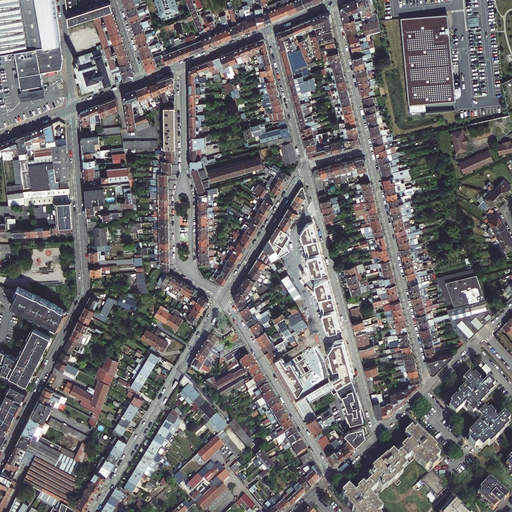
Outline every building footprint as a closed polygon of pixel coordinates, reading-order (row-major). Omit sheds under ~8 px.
[(61,44),(55,0),(0,0),(0,54),(14,52),(42,47),(61,44)] [(71,0),(64,0),(67,13),(72,12),(72,5),(71,0)] [(141,1),(140,0),(135,0),(124,4),(125,8),(126,10),(136,6),(135,3),(141,1)] [(154,0),(161,21),(180,15),(174,0),(154,0)] [(289,14),(283,0),(280,0),(282,5),(277,7),(281,18),(287,15),(289,14)] [(292,0),(283,0),(289,14),(295,12),(297,11),(292,0)] [(302,0),(292,0),(297,11),(302,9),(305,8),(302,0)] [(355,0),(354,0),(350,2),(352,11),(353,16),(358,15),(357,11),(359,10),(358,6),(356,0),(355,0)] [(366,13),(365,8),(363,0),(356,0),(358,6),(361,5),(363,14),(366,13)] [(281,18),(277,7),(275,2),(268,5),(268,11),(273,21),(277,19),(281,18)] [(342,16),(344,21),(354,18),(353,16),(349,17),(348,12),(352,11),(350,2),(342,6),(341,9),(342,16)] [(68,24),(94,16),(100,14),(103,13),(113,10),(113,9),(111,3),(73,14),(72,12),(67,13),(67,16),(67,17),(68,24)] [(256,17),(254,18),(256,28),(262,26),(265,25),(263,13),(262,4),(262,3),(260,3),(260,8),(255,9),(256,17)] [(246,14),(247,18),(250,31),(254,29),(256,28),(254,18),(251,19),(249,12),(247,4),(244,6),(244,8),(246,14)] [(137,10),(136,6),(126,10),(127,14),(128,16),(144,10),(143,7),(137,10)] [(235,25),(229,27),(232,38),(236,36),(241,34),(237,22),(233,7),(229,8),(233,24),(235,25)] [(108,39),(100,14),(94,16),(98,28),(100,35),(103,42),(122,36),(121,33),(118,25),(115,17),(113,10),(103,13),(110,35),(111,34),(112,38),(108,39)] [(130,22),(140,18),(139,15),(145,13),(144,10),(128,16),(129,20),(130,22)] [(268,11),(263,13),(265,25),(270,22),(273,21),(268,11)] [(324,13),(319,16),(321,25),(324,25),(325,28),(332,26),(329,14),(326,12),(324,13)] [(451,50),(447,12),(401,17),(410,112),(427,110),(426,102),(456,99),(451,50)] [(226,28),(219,31),(223,41),(227,40),(231,38),(232,38),(229,27),(225,15),(220,16),(223,23),(224,22),(226,28)] [(312,18),(315,27),(321,25),(319,16),(316,17),(312,18)] [(132,28),(148,22),(147,19),(141,21),(140,18),(130,22),(131,26),(132,28)] [(344,24),(345,27),(356,24),(354,18),(344,21),(344,24)] [(378,25),(376,18),(370,20),(366,21),(362,22),(363,23),(364,29),(378,25)] [(208,21),(213,33),(217,44),(221,42),(223,41),(219,31),(216,32),(216,30),(214,26),(216,25),(213,19),(208,21)] [(313,29),(310,19),(308,20),(305,21),(309,31),(313,29)] [(299,24),(302,31),(305,29),(306,32),(309,31),(305,21),(302,23),(299,24)] [(134,34),(144,30),(143,27),(149,25),(148,22),(132,28),(133,33),(134,34)] [(293,26),(296,36),(300,35),(298,32),(302,31),(299,24),(296,25),(293,26)] [(347,33),(356,31),(357,30),(356,24),(345,27),(346,30),(347,33)] [(379,27),(378,25),(364,29),(365,34),(369,33),(380,31),(379,27)] [(298,40),(296,36),(293,26),(291,27),(286,29),(292,42),(298,40)] [(92,29),(70,35),(72,44),(94,38),(92,29)] [(289,43),(292,42),(286,29),(285,29),(281,31),(285,41),(288,40),(289,43)] [(145,33),(144,30),(134,34),(135,38),(136,40),(152,34),(151,31),(145,33)] [(217,44),(213,33),(212,34),(211,30),(206,32),(211,46),(214,45),(217,44)] [(325,41),(333,39),(332,33),(331,30),(327,31),(327,33),(326,33),(327,35),(323,36),(325,41)] [(285,41),(281,31),(277,33),(276,35),(278,42),(287,74),(292,73),(295,72),(295,70),(307,64),(306,62),(304,56),(302,51),(301,49),(294,51),(292,42),(289,43),(288,40),(285,41)] [(211,46),(206,32),(200,34),(201,36),(206,48),(209,47),(211,46)] [(369,33),(365,34),(366,35),(367,39),(367,41),(369,46),(369,50),(370,52),(373,51),(374,51),(374,50),(373,46),(371,39),(369,40),(368,36),(369,35),(369,33)] [(138,46),(148,42),(147,39),(153,37),(152,34),(136,40),(137,44),(138,46)] [(201,50),(196,38),(195,34),(190,36),(191,40),(196,52),(199,51),(201,50)] [(350,39),(352,45),(363,42),(367,41),(367,39),(359,40),(359,37),(355,38),(355,36),(354,36),(354,35),(349,36),(350,39)] [(104,47),(110,45),(123,41),(123,39),(122,36),(103,42),(103,43),(104,47)] [(201,36),(196,38),(201,50),(205,49),(206,48),(201,36)] [(174,39),(177,46),(181,58),(185,57),(186,56),(181,44),(179,37),(174,39)] [(263,52),(268,51),(265,40),(263,39),(259,40),(261,47),(262,51),(263,52)] [(335,45),(333,39),(325,41),(326,47),(320,49),(321,51),(327,50),(336,48),(335,45)] [(195,53),(196,52),(191,40),(186,42),(191,54),(195,53)] [(118,55),(127,52),(126,48),(124,42),(114,45),(118,55)] [(140,52),(156,46),(155,43),(149,45),(148,42),(138,46),(139,50),(140,52)] [(181,44),(186,56),(190,55),(191,54),(186,42),(181,44)] [(252,43),(249,44),(253,55),(258,53),(254,42),(252,43)] [(365,47),(363,42),(352,45),(353,51),(354,56),(370,53),(370,52),(369,50),(369,46),(365,47)] [(160,45),(164,57),(166,64),(169,63),(172,62),(167,50),(165,50),(163,44),(162,45),(161,43),(159,44),(160,45)] [(64,61),(61,44),(42,47),(14,52),(17,77),(43,73),(62,70),(64,61)] [(244,46),(248,56),(253,55),(249,44),(247,45),(244,46)] [(104,47),(104,48),(108,59),(114,57),(110,45),(104,47)] [(142,58),(152,54),(151,51),(157,49),(156,46),(140,52),(141,56),(142,58)] [(172,48),(177,60),(179,59),(181,58),(177,46),(172,48)] [(242,58),(248,56),(244,46),(242,47),(238,49),(242,58)] [(336,48),(327,50),(328,54),(322,55),(323,60),(323,61),(340,57),(340,55),(337,47),(336,48)] [(104,48),(98,50),(74,58),(76,66),(74,67),(78,78),(76,79),(77,82),(77,83),(79,82),(83,93),(94,90),(95,92),(97,92),(98,91),(99,90),(98,88),(116,82),(114,77),(113,74),(112,72),(112,71),(111,68),(108,59),(104,48)] [(174,61),(177,60),(172,48),(167,50),(172,62),(174,61)] [(233,51),(237,60),(242,58),(238,49),(237,49),(233,51)] [(231,52),(226,53),(233,69),(239,66),(237,60),(233,51),(231,52)] [(258,59),(269,57),(269,54),(268,51),(263,52),(261,53),(261,55),(258,56),(258,59)] [(127,52),(118,55),(121,64),(130,61),(129,59),(127,52)] [(225,54),(220,56),(229,77),(235,74),(233,69),(226,53),(225,54)] [(371,57),(370,53),(354,56),(353,57),(353,60),(354,63),(364,61),(368,60),(367,58),(371,57)] [(153,57),(152,54),(142,58),(143,62),(144,64),(160,58),(159,55),(153,57)] [(229,77),(220,56),(218,56),(213,59),(216,66),(217,68),(220,67),(222,71),(223,70),(227,80),(229,79),(229,77)] [(117,66),(114,57),(108,59),(111,68),(117,66)] [(164,57),(160,58),(144,64),(146,70),(148,71),(148,72),(149,71),(157,68),(155,63),(158,62),(160,61),(162,66),(166,64),(164,57)] [(260,65),(271,62),(270,60),(269,57),(258,59),(260,65)] [(332,66),(342,63),(341,61),(340,57),(323,61),(324,62),(325,62),(326,64),(331,63),(332,66)] [(216,66),(213,59),(205,62),(201,63),(205,73),(206,76),(207,79),(212,78),(208,69),(216,66)] [(131,65),(130,61),(121,64),(117,66),(111,68),(112,71),(117,69),(118,72),(132,67),(131,65)] [(355,67),(356,69),(371,65),(370,62),(364,63),(364,61),(354,63),(355,67)] [(272,65),(271,62),(260,65),(261,70),(272,67),(272,65)] [(198,64),(195,66),(198,72),(200,71),(202,74),(205,73),(201,63),(198,64)] [(334,74),(343,71),(343,68),(342,63),(332,66),(330,66),(331,71),(333,70),(334,74)] [(357,75),(368,73),(367,70),(375,68),(374,65),(373,65),(371,65),(356,69),(357,73),(357,75)] [(198,72),(195,66),(193,66),(190,68),(189,70),(189,75),(189,82),(195,82),(194,74),(196,74),(197,76),(199,75),(198,72)] [(113,74),(114,77),(117,76),(119,83),(127,80),(133,77),(135,75),(132,67),(118,72),(114,73),(113,74)] [(263,76),(274,73),(273,70),(272,67),(261,70),(263,76)] [(336,82),(345,79),(345,77),(343,71),(334,74),(332,74),(333,78),(335,78),(336,82)] [(43,73),(17,77),(20,90),(22,90),(23,92),(20,93),(21,101),(45,97),(44,90),(30,92),(30,89),(45,87),(43,73)] [(264,81),(275,78),(274,76),(274,73),(263,76),(264,81)] [(369,75),(368,73),(357,75),(358,79),(359,82),(373,78),(372,74),(369,75)] [(170,76),(165,78),(169,87),(174,86),(174,76),(172,75),(170,76)] [(302,75),(294,78),(288,79),(289,83),(289,84),(303,80),(302,75)] [(159,80),(157,81),(161,93),(165,100),(174,100),(174,98),(175,98),(175,97),(174,97),(172,97),(171,97),(171,99),(168,99),(165,91),(163,90),(167,88),(169,91),(171,91),(169,87),(165,78),(159,80)] [(267,87),(277,84),(276,82),(275,78),(264,81),(257,83),(259,89),(267,87)] [(306,79),(303,80),(289,84),(290,88),(291,89),(314,83),(312,78),(306,79)] [(360,87),(369,85),(370,85),(371,85),(370,83),(374,82),(373,78),(359,82),(360,86),(360,87)] [(227,80),(222,82),(226,91),(234,90),(232,85),(229,79),(227,80)] [(347,84),(345,79),(336,82),(334,82),(335,86),(337,86),(338,89),(347,87),(347,84)] [(153,83),(148,84),(154,99),(158,107),(164,107),(175,106),(174,100),(165,100),(161,102),(160,100),(159,100),(157,97),(156,96),(155,95),(161,93),(157,81),(153,83)] [(202,82),(195,82),(189,82),(189,88),(189,93),(200,93),(204,93),(204,91),(200,91),(200,86),(202,86),(202,82)] [(292,93),(292,95),(310,90),(315,89),(314,83),(291,89),(292,93)] [(146,86),(142,87),(148,101),(154,99),(148,84),(146,86)] [(278,89),(277,84),(267,87),(269,93),(278,91),(278,89)] [(371,94),(369,85),(360,87),(361,93),(362,96),(371,94)] [(148,101),(142,87),(140,88),(135,90),(144,110),(144,112),(147,111),(144,103),(148,101)] [(349,92),(347,87),(338,89),(334,90),(335,93),(336,98),(338,98),(340,97),(349,95),(349,92)] [(140,111),(144,110),(135,90),(133,91),(130,92),(133,100),(132,100),(132,102),(134,102),(136,106),(137,106),(139,111),(140,111)] [(293,98),(293,99),(309,95),(311,95),(310,90),(292,95),(293,98)] [(279,95),(278,91),(269,93),(271,99),(280,97),(279,95)] [(133,100),(130,92),(128,93),(125,94),(124,96),(126,114),(134,113),(133,107),(132,102),(132,100),(133,100)] [(200,98),(200,93),(189,93),(189,99),(189,104),(196,104),(196,100),(198,100),(198,99),(198,98),(200,98)] [(266,100),(271,99),(269,93),(265,94),(265,98),(262,99),(262,101),(266,100)] [(311,100),(309,95),(293,99),(294,103),(295,104),(311,100)] [(342,105),(351,103),(351,100),(349,95),(340,97),(338,98),(339,102),(341,101),(342,105)] [(110,112),(118,109),(116,97),(113,99),(109,100),(110,112)] [(272,105),(281,103),(281,100),(280,97),(271,99),(272,105)] [(364,104),(366,113),(376,110),(373,97),(363,100),(364,104)] [(238,101),(238,108),(243,106),(242,104),(248,102),(247,99),(242,101),(238,101)] [(264,107),(272,105),(271,99),(266,100),(267,104),(263,105),(264,107)] [(100,116),(110,112),(109,100),(104,102),(99,104),(100,116)] [(311,100),(295,104),(296,108),(296,110),(310,106),(312,106),(311,100)] [(282,107),(281,103),(272,105),(273,109),(259,112),(260,115),(265,114),(283,109),(282,107)] [(353,108),(351,103),(342,105),(340,106),(341,109),(336,111),(337,115),(341,114),(353,111),(353,108)] [(92,107),(89,108),(90,122),(91,132),(91,137),(94,136),(93,129),(95,129),(94,122),(101,121),(100,116),(99,104),(92,107)] [(198,107),(196,107),(196,104),(189,104),(190,110),(190,114),(196,114),(196,111),(198,111),(199,110),(199,108),(198,107)] [(175,106),(164,107),(165,147),(175,147),(175,141),(175,119),(175,106)] [(310,106),(296,110),(297,115),(298,118),(312,114),(310,106)] [(90,122),(89,108),(85,110),(81,111),(79,114),(80,114),(80,123),(90,122)] [(284,114),(283,109),(265,114),(267,122),(285,117),(284,114)] [(378,110),(376,110),(366,113),(368,117),(368,120),(377,117),(382,116),(382,114),(379,115),(378,110)] [(355,117),(353,111),(341,114),(337,115),(338,118),(341,117),(341,116),(342,115),(344,122),(346,121),(355,119),(355,117)] [(135,122),(136,124),(148,119),(146,115),(146,114),(135,119),(135,117),(127,119),(127,121),(128,124),(135,122)] [(196,114),(190,114),(190,119),(190,125),(196,125),(196,121),(198,121),(199,120),(199,119),(198,117),(196,117),(196,114)] [(312,114),(298,118),(299,121),(300,123),(313,120),(312,114)] [(379,123),(377,117),(368,120),(369,124),(370,126),(379,123)] [(136,124),(136,128),(138,131),(150,126),(148,119),(136,124)] [(347,127),(357,124),(356,122),(355,119),(346,121),(344,122),(344,123),(346,123),(347,127)] [(315,125),(313,120),(300,123),(301,127),(301,128),(315,125)] [(56,145),(53,123),(44,126),(47,146),(52,146),(56,145)] [(371,132),(380,130),(386,129),(386,127),(384,127),(383,125),(382,125),(379,126),(379,123),(370,126),(371,130),(371,132)] [(256,130),(263,128),(262,124),(249,127),(244,128),(245,133),(256,130)] [(345,134),(349,133),(358,131),(358,129),(357,124),(347,127),(343,128),(345,134)] [(200,135),(200,125),(196,125),(190,125),(190,131),(190,136),(196,136),(200,135)] [(302,133),(312,130),(319,128),(318,125),(315,125),(301,128),(302,131),(302,133)] [(47,146),(44,126),(41,127),(39,128),(39,134),(38,135),(39,140),(40,140),(41,147),(47,146)] [(102,128),(102,135),(122,133),(121,126),(102,128)] [(269,131),(257,134),(246,137),(249,146),(261,143),(290,135),(289,132),(288,126),(269,131)] [(246,137),(257,134),(269,131),(268,127),(263,128),(256,130),(245,133),(246,137)] [(38,135),(39,134),(39,128),(37,129),(33,131),(31,131),(33,141),(37,141),(38,148),(41,147),(40,140),(39,140),(38,135)] [(35,160),(33,141),(31,131),(28,133),(25,134),(28,161),(33,160),(35,160)] [(358,131),(349,133),(345,134),(346,140),(347,140),(352,138),(360,136),(359,135),(358,131)] [(456,139),(454,132),(443,135),(448,156),(459,153),(458,146),(459,146),(457,139),(456,139)] [(196,136),(190,136),(190,142),(190,147),(196,147),(201,146),(206,145),(206,140),(212,138),(211,133),(200,135),(196,136)] [(374,145),(391,141),(393,140),(391,133),(373,138),(374,142),(374,145)] [(502,136),(495,137),(497,149),(511,145),(511,133),(509,134),(509,133),(501,134),(502,136)] [(21,135),(16,137),(18,152),(19,160),(24,192),(33,191),(28,161),(25,134),(21,135)] [(82,146),(82,152),(102,150),(103,150),(102,135),(94,136),(91,137),(81,138),(82,146)] [(292,142),(290,135),(261,143),(262,146),(280,141),(281,144),(292,142)] [(313,135),(303,137),(304,140),(305,144),(319,140),(318,136),(314,137),(313,135)] [(344,149),(342,141),(342,139),(339,140),(338,135),(335,136),(339,150),(342,149),(344,149)] [(333,141),(330,142),(333,152),(335,151),(339,150),(335,136),(332,137),(333,141)] [(346,140),(342,141),(344,149),(359,145),(361,142),(360,140),(360,136),(352,138),(353,141),(348,142),(347,140),(346,140)] [(330,153),(333,152),(330,142),(330,139),(327,140),(326,137),(323,138),(324,143),(325,147),(327,154),(330,153)] [(13,152),(11,139),(6,142),(1,143),(2,153),(3,160),(13,159),(13,157),(11,157),(11,153),(13,153),(13,152)] [(319,140),(305,144),(306,148),(307,150),(317,147),(316,145),(320,144),(319,140)] [(392,145),(391,141),(374,145),(375,148),(376,151),(390,147),(394,146),(395,146),(394,144),(392,145)] [(293,145),(292,142),(281,144),(280,145),(285,163),(297,160),(293,145)] [(56,145),(52,146),(54,162),(55,168),(54,168),(56,182),(69,180),(69,169),(67,144),(56,145)] [(196,147),(190,147),(190,155),(190,159),(196,159),(201,158),(201,146),(196,147)] [(323,155),(327,154),(325,147),(317,149),(317,147),(307,150),(308,156),(309,156),(311,157),(311,158),(312,158),(323,155)] [(391,151),(390,147),(376,151),(377,154),(377,156),(397,152),(396,150),(391,151)] [(102,150),(82,152),(83,155),(83,159),(94,158),(102,157),(102,150)] [(398,158),(397,152),(377,156),(378,160),(379,163),(396,158),(398,158)] [(125,154),(112,155),(113,163),(115,163),(118,162),(127,162),(125,154)] [(459,163),(464,175),(487,165),(482,154),(477,156),(477,155),(469,159),(470,159),(463,162),(462,162),(459,163)] [(207,157),(201,158),(196,159),(190,159),(190,164),(190,167),(190,168),(198,166),(216,161),(215,158),(207,160),(207,157)] [(364,170),(368,169),(367,165),(365,159),(362,157),(355,159),(359,172),(360,171),(360,170),(364,169),(364,170)] [(380,169),(390,166),(391,166),(391,164),(396,163),(396,161),(397,161),(396,158),(379,163),(380,166),(380,169)] [(359,172),(355,159),(352,160),(349,161),(351,166),(352,166),(353,172),(353,175),(355,175),(355,173),(359,172)] [(24,192),(19,160),(13,161),(16,185),(7,187),(8,193),(24,192)] [(55,168),(54,162),(33,164),(33,160),(28,161),(33,191),(70,187),(69,180),(56,182),(54,168),(55,168)] [(257,169),(263,167),(263,165),(262,162),(262,161),(253,164),(255,169),(257,169)] [(347,161),(343,162),(347,175),(351,174),(352,175),(353,175),(353,172),(352,166),(351,166),(349,161),(347,161)] [(347,175),(343,162),(341,163),(337,164),(339,170),(340,169),(341,175),(341,176),(341,177),(342,182),(348,180),(347,175)] [(95,169),(101,169),(106,163),(103,164),(96,164),(83,165),(84,169),(84,173),(95,172),(95,169)] [(248,171),(255,169),(253,164),(244,166),(246,172),(248,171)] [(334,165),(331,165),(336,183),(342,182),(341,177),(341,176),(341,175),(340,169),(339,170),(337,164),(334,165)] [(272,170),(288,179),(290,176),(291,174),(286,171),(285,170),(276,165),(274,167),(279,170),(277,172),(273,169),(272,170)] [(336,183),(331,165),(329,166),(325,167),(327,173),(328,173),(329,179),(329,180),(329,182),(330,186),(336,184),(336,183)] [(240,173),(246,172),(244,166),(235,168),(237,174),(240,173)] [(382,175),(392,172),(390,166),(380,169),(381,173),(382,175)] [(319,169),(321,174),(321,177),(322,180),(322,181),(327,179),(328,180),(329,180),(329,179),(328,173),(327,173),(325,167),(322,168),(319,169)] [(198,168),(191,170),(192,175),(193,177),(206,173),(205,169),(199,171),(198,168)] [(236,175),(237,174),(235,168),(227,171),(228,177),(236,175)] [(363,175),(369,174),(368,169),(364,170),(364,169),(360,170),(360,171),(359,172),(362,182),(365,181),(364,178),(363,175)] [(405,169),(395,172),(396,177),(407,175),(405,169)] [(274,178),(285,184),(286,181),(288,179),(272,170),(271,170),(270,171),(275,174),(273,177),(274,178)] [(195,183),(202,181),(201,178),(206,177),(205,175),(207,174),(206,173),(193,177),(194,181),(195,183)] [(511,180),(507,176),(497,186),(505,194),(508,191),(511,186),(511,180)] [(385,187),(399,184),(398,179),(393,180),(392,179),(391,180),(390,177),(383,178),(384,182),(385,187)] [(272,183),(282,189),(284,186),(285,184),(274,178),(272,182),(267,179),(267,180),(272,183)] [(281,190),(282,189),(272,183),(267,180),(266,180),(262,186),(268,189),(268,188),(274,192),(274,193),(278,195),(281,190)] [(361,185),(362,189),(372,186),(371,184),(370,180),(365,181),(362,182),(358,183),(359,185),(361,185)] [(196,190),(204,188),(210,186),(209,184),(208,184),(207,182),(202,183),(202,181),(195,183),(196,188),(196,190)] [(401,183),(399,184),(385,187),(386,191),(386,193),(406,188),(409,188),(408,185),(402,187),(401,183)] [(269,193),(270,191),(268,189),(262,186),(258,184),(256,187),(268,194),(269,193)] [(496,188),(491,184),(490,186),(502,197),(503,196),(505,194),(497,186),(496,188)] [(488,187),(492,192),(490,194),(498,201),(500,199),(502,197),(490,186),(487,185),(486,186),(488,187)] [(118,186),(98,187),(85,188),(85,192),(86,201),(86,205),(107,204),(113,204),(122,203),(121,201),(120,201),(118,186)] [(300,188),(297,193),(305,199),(306,196),(304,186),(301,186),(300,188)] [(372,186),(362,189),(358,190),(359,194),(355,195),(356,197),(373,192),(373,191),(372,186)] [(8,200),(9,205),(29,204),(54,202),(71,201),(71,197),(70,187),(33,191),(24,192),(8,193),(8,200)] [(207,193),(197,193),(197,198),(197,200),(211,200),(216,200),(216,187),(207,189),(207,193)] [(253,191),(265,198),(266,197),(268,194),(256,187),(254,191),(253,191)] [(132,192),(131,188),(124,188),(125,203),(133,202),(133,201),(133,198),(132,192)] [(407,191),(406,188),(386,193),(387,197),(388,199),(401,196),(402,196),(401,192),(407,191)] [(325,193),(319,194),(320,199),(320,201),(327,199),(326,192),(325,193)] [(353,200),(356,199),(357,203),(361,202),(365,201),(375,199),(374,196),(373,192),(356,197),(352,198),(353,200)] [(305,199),(297,193),(296,195),(294,198),(305,205),(306,206),(307,205),(306,204),(305,199)] [(495,204),(498,201),(490,194),(488,196),(485,194),(481,198),(484,200),(480,204),(489,210),(495,204)] [(322,205),(322,207),(332,204),(331,201),(338,199),(337,196),(327,199),(320,201),(322,205)] [(389,205),(402,202),(401,196),(388,199),(389,203),(389,205)] [(257,201),(261,204),(262,203),(266,206),(270,209),(272,205),(273,203),(265,198),(263,201),(259,198),(257,201)] [(305,205),(294,198),(293,199),(291,202),(304,210),(306,206),(305,205)] [(365,214),(378,211),(376,203),(375,199),(365,201),(366,205),(362,206),(358,207),(359,209),(359,211),(364,210),(365,214)] [(391,211),(405,208),(404,203),(405,203),(406,205),(410,204),(409,200),(407,201),(402,202),(389,205),(390,209),(391,211)] [(73,226),(71,201),(54,202),(54,209),(56,209),(58,227),(73,226)] [(262,203),(261,204),(257,201),(256,204),(260,206),(258,209),(267,214),(269,210),(270,209),(266,206),(262,203)] [(304,210),(291,202),(291,203),(289,206),(301,214),(304,210)] [(332,204),(322,207),(323,211),(324,213),(335,210),(340,208),(342,208),(342,205),(337,207),(336,203),(332,204)] [(107,204),(86,205),(87,211),(87,216),(94,215),(95,215),(95,210),(101,209),(101,208),(102,208),(102,209),(108,209),(107,204)] [(259,216),(264,219),(266,215),(267,214),(258,209),(254,206),(251,212),(255,214),(259,217),(259,216)] [(288,208),(285,212),(298,220),(299,218),(301,214),(289,206),(288,208)] [(410,207),(405,208),(391,211),(392,216),(393,218),(405,215),(406,215),(405,211),(406,210),(407,211),(411,210),(410,207)] [(325,217),(326,220),(331,217),(341,213),(340,211),(335,213),(335,210),(324,213),(325,217)] [(370,219),(380,217),(379,215),(378,212),(378,211),(365,214),(361,215),(362,218),(364,217),(365,220),(370,219)] [(248,217),(260,224),(263,220),(264,219),(259,216),(259,217),(255,214),(251,212),(248,217)] [(284,214),(282,218),(290,223),(293,220),(296,222),(298,220),(285,212),(284,214)] [(484,217),(490,227),(492,226),(502,221),(500,218),(497,213),(490,217),(489,214),(484,217)] [(406,221),(405,215),(393,218),(394,222),(394,224),(404,221),(406,221)] [(0,222),(0,230),(6,230),(12,230),(16,230),(16,218),(11,218),(11,216),(6,217),(6,222),(0,222)] [(244,222),(248,225),(249,224),(253,227),(257,230),(259,226),(260,224),(248,217),(244,222)] [(290,232),(291,230),(288,228),(290,223),(282,218),(280,221),(278,224),(290,232)] [(312,274),(326,271),(312,220),(306,222),(300,230),(312,274)] [(241,221),(239,224),(245,227),(244,229),(254,235),(256,231),(257,230),(253,227),(249,224),(248,225),(244,222),(241,221)] [(396,230),(405,227),(404,221),(394,224),(395,228),(396,230)] [(490,228),(492,232),(494,231),(504,226),(503,224),(502,221),(492,226),(492,227),(490,228)] [(369,232),(382,228),(382,226),(381,222),(371,225),(367,226),(368,230),(365,231),(365,233),(369,232)] [(285,241),(290,232),(278,224),(269,239),(280,255),(290,248),(285,241)] [(495,233),(490,236),(492,238),(507,231),(506,229),(504,226),(494,231),(495,233)] [(96,228),(94,229),(88,229),(88,233),(94,232),(94,237),(95,245),(105,245),(107,245),(105,232),(107,231),(106,227),(96,228)] [(253,236),(254,235),(244,229),(242,232),(234,227),(233,230),(235,231),(242,235),(242,236),(246,238),(250,240),(253,236)] [(397,236),(413,232),(417,231),(420,230),(420,227),(406,231),(405,227),(396,230),(397,234),(397,236)] [(383,233),(382,228),(369,232),(371,238),(374,237),(384,235),(383,233)] [(335,230),(329,232),(331,238),(337,236),(335,230)] [(235,231),(233,234),(236,236),(235,239),(247,246),(249,242),(250,240),(246,238),(242,236),(242,235),(235,231)] [(493,241),(498,238),(499,240),(509,235),(508,234),(507,231),(492,238),(493,241)] [(399,242),(409,240),(408,237),(414,235),(413,232),(397,236),(398,240),(399,242)] [(374,237),(377,250),(387,247),(386,242),(384,235),(374,237)] [(509,235),(499,240),(502,245),(511,240),(510,238),(509,235)] [(337,236),(331,238),(332,245),(340,241),(337,236)] [(377,250),(374,237),(371,238),(367,239),(369,244),(370,251),(371,251),(377,250)] [(416,238),(409,240),(399,242),(400,246),(400,248),(411,245),(410,241),(412,242),(417,241),(416,238)] [(247,246),(235,239),(233,242),(229,239),(227,242),(231,244),(235,246),(236,246),(240,248),(240,249),(244,251),(246,248),(247,246)] [(264,247),(258,257),(271,265),(273,266),(274,267),(277,269),(277,270),(279,268),(277,265),(276,266),(275,265),(274,266),(273,263),(273,259),(278,256),(280,255),(269,239),(264,247)] [(505,251),(507,250),(508,252),(511,249),(511,241),(511,240),(502,245),(505,251)] [(0,257),(14,258),(14,244),(0,244),(0,257)] [(230,250),(232,251),(240,256),(243,252),(244,251),(240,249),(240,248),(236,246),(235,246),(231,244),(228,249),(230,250)] [(90,254),(90,261),(102,260),(102,248),(105,248),(105,245),(95,245),(89,246),(90,254)] [(411,245),(400,248),(401,252),(402,254),(414,251),(413,245),(411,245)] [(388,252),(387,247),(377,250),(371,251),(373,257),(374,257),(389,253),(388,252)] [(240,256),(232,251),(230,250),(228,253),(225,251),(224,254),(229,257),(228,257),(233,260),(233,259),(237,261),(239,258),(240,256)] [(229,257),(224,254),(218,251),(217,254),(223,257),(222,260),(234,267),(236,263),(237,261),(233,259),(233,260),(228,257),(229,257)] [(403,260),(416,257),(414,251),(402,254),(403,258),(403,260)] [(375,263),(390,259),(390,257),(389,253),(374,257),(375,263)] [(204,256),(199,256),(199,262),(199,266),(199,267),(213,266),(212,262),(214,262),(214,259),(216,259),(216,257),(217,256),(213,256),(209,256),(209,255),(204,256)] [(271,265),(258,257),(256,259),(255,262),(268,270),(271,265)] [(404,264),(405,266),(417,263),(418,263),(418,261),(417,261),(416,257),(403,260),(404,264)] [(343,263),(344,268),(353,265),(354,265),(358,264),(363,263),(362,258),(343,263)] [(383,270),(392,267),(391,264),(390,259),(375,263),(364,266),(364,267),(379,263),(380,266),(382,265),(383,270)] [(169,260),(159,260),(151,260),(151,267),(164,267),(164,270),(170,270),(170,266),(169,260)] [(234,267),(222,260),(220,263),(215,260),(215,263),(218,265),(222,267),(227,269),(226,270),(230,273),(233,269),(234,267)] [(268,270),(255,262),(254,263),(252,267),(265,275),(268,270)] [(215,270),(216,271),(227,278),(229,274),(230,273),(226,270),(227,269),(222,267),(218,265),(215,263),(214,266),(217,268),(215,270)] [(406,272),(419,269),(417,263),(405,266),(406,271),(406,272)] [(346,275),(356,272),(354,265),(353,265),(344,268),(346,272),(346,275)] [(265,275),(252,267),(250,269),(247,274),(260,282),(261,282),(265,275)] [(385,278),(394,275),(393,272),(392,267),(383,270),(375,271),(376,273),(381,271),(382,274),(384,273),(385,278)] [(91,276),(102,275),(101,268),(91,268),(91,274),(91,276)] [(407,279),(420,275),(419,271),(421,270),(421,269),(419,269),(406,272),(407,277),(407,279)] [(436,278),(439,284),(441,290),(442,293),(443,296),(444,298),(445,302),(446,304),(447,308),(449,313),(450,317),(451,321),(453,324),(454,327),(454,329),(457,332),(462,337),(466,341),(479,328),(492,316),(486,298),(485,299),(475,269),(436,278)] [(163,280),(167,273),(163,270),(156,282),(158,283),(160,279),(163,280)] [(158,283),(163,286),(161,289),(162,290),(166,288),(174,276),(171,274),(168,272),(170,270),(164,270),(163,270),(167,273),(163,280),(160,279),(158,283)] [(227,278),(216,271),(214,274),(213,273),(209,280),(218,285),(221,281),(224,283),(226,280),(227,278)] [(359,279),(361,278),(362,278),(360,271),(356,272),(346,275),(348,280),(348,282),(359,279)] [(144,272),(137,272),(140,292),(147,291),(144,272)] [(409,284),(424,281),(433,279),(431,273),(426,274),(423,275),(420,275),(407,279),(409,283),(409,284)] [(244,279),(256,287),(260,282),(247,274),(246,276),(244,279)] [(382,283),(383,286),(396,283),(395,280),(394,275),(385,278),(377,279),(378,282),(381,281),(382,283)] [(177,278),(174,276),(166,288),(168,290),(167,292),(169,294),(174,287),(173,287),(176,283),(177,283),(179,279),(177,278)] [(321,278),(314,283),(327,332),(341,328),(327,277),(321,278)] [(174,293),(177,295),(184,282),(182,281),(179,279),(177,283),(176,283),(173,287),(174,287),(169,294),(172,296),(174,293)] [(254,291),(256,287),(244,279),(243,280),(241,284),(254,291)] [(350,289),(361,286),(359,279),(348,282),(349,287),(350,289)] [(424,284),(424,281),(409,284),(410,288),(410,290),(423,287),(429,286),(428,283),(424,284)] [(175,298),(180,301),(184,294),(185,294),(188,290),(187,289),(189,285),(187,284),(184,282),(177,295),(175,298)] [(381,293),(398,290),(397,288),(396,283),(383,286),(377,288),(378,294),(381,293)] [(251,296),(254,291),(241,284),(240,285),(238,289),(251,296)] [(351,292),(352,295),(362,292),(361,289),(367,287),(367,289),(368,289),(368,290),(370,290),(368,284),(361,286),(350,289),(351,292)] [(16,294),(10,306),(15,309),(16,307),(30,314),(29,316),(33,317),(34,315),(43,320),(42,322),(45,323),(46,321),(55,326),(54,328),(57,330),(58,330),(59,328),(60,328),(68,312),(68,311),(64,309),(60,307),(55,304),(51,303),(47,300),(43,298),(38,295),(34,294),(20,287),(19,286),(16,285),(14,290),(12,293),(16,294)] [(184,294),(180,301),(183,302),(184,299),(187,301),(190,296),(195,289),(193,287),(189,285),(187,289),(188,290),(185,294),(184,294)] [(411,294),(412,297),(425,294),(426,293),(426,292),(424,292),(423,287),(410,290),(411,294)] [(190,296),(193,298),(197,300),(202,302),(201,303),(205,306),(206,305),(208,302),(209,300),(197,292),(198,290),(195,289),(190,296)] [(237,291),(235,293),(244,298),(245,298),(251,296),(238,289),(237,291)] [(399,295),(398,290),(381,293),(382,299),(382,301),(394,298),(395,300),(400,299),(399,295)] [(244,298),(235,293),(234,296),(234,299),(236,303),(237,305),(246,300),(245,298),(244,298)] [(413,301),(414,303),(426,300),(427,299),(427,298),(426,298),(425,294),(412,297),(413,301)] [(136,310),(139,300),(121,295),(119,301),(118,305),(136,310)] [(98,300),(90,296),(88,300),(86,306),(94,310),(98,300)] [(197,300),(193,298),(190,303),(194,305),(202,310),(204,307),(205,306),(201,303),(202,302),(197,300)] [(250,298),(246,300),(237,305),(239,307),(239,308),(252,301),(250,298)] [(242,314),(264,301),(263,298),(254,303),(253,300),(252,301),(239,308),(242,312),(242,314)] [(382,301),(382,299),(373,302),(375,307),(384,305),(391,303),(400,301),(400,299),(395,300),(394,298),(382,301)] [(415,307),(415,309),(428,306),(426,300),(414,303),(415,307)] [(266,304),(264,301),(242,314),(245,317),(246,319),(259,311),(258,309),(266,304)] [(401,305),(400,301),(391,303),(393,309),(402,307),(401,305)] [(393,309),(391,303),(384,305),(385,311),(388,310),(393,309)] [(166,322),(171,314),(163,309),(164,307),(161,305),(154,317),(155,318),(158,320),(159,318),(166,322)] [(188,306),(187,308),(191,311),(195,314),(195,313),(199,316),(201,312),(202,310),(194,305),(192,308),(188,306)] [(428,306),(415,309),(416,313),(417,315),(432,311),(431,308),(433,308),(432,305),(428,306)] [(84,309),(82,312),(91,317),(92,315),(106,321),(108,317),(94,310),(86,306),(84,309)] [(353,316),(362,313),(360,306),(351,309),(352,314),(353,316)] [(403,311),(402,307),(393,309),(388,310),(388,313),(393,312),(394,315),(403,313),(403,311)] [(179,319),(182,313),(175,309),(175,308),(171,314),(179,319)] [(188,316),(196,321),(198,318),(199,316),(195,313),(195,314),(191,311),(187,308),(183,314),(188,316)] [(261,314),(259,311),(246,319),(248,323),(249,325),(256,321),(268,313),(269,313),(267,310),(261,314)] [(304,328),(296,311),(293,313),(275,324),(276,327),(281,334),(284,340),(288,337),(304,328)] [(418,319),(418,321),(432,318),(431,313),(433,312),(433,311),(432,311),(417,315),(418,319)] [(81,315),(79,319),(88,323),(91,317),(82,312),(81,315)] [(179,319),(171,314),(166,322),(173,327),(172,328),(174,329),(176,330),(183,319),(185,320),(188,316),(183,314),(182,313),(179,319)] [(268,320),(270,319),(269,313),(256,321),(249,325),(251,328),(252,330),(268,320)] [(404,317),(403,313),(394,315),(391,316),(392,322),(405,319),(404,317)] [(432,318),(418,321),(419,325),(420,329),(434,325),(433,321),(450,317),(449,313),(432,318)] [(367,326),(364,317),(352,320),(353,326),(354,329),(367,326)] [(88,323),(79,319),(77,322),(75,326),(86,331),(88,328),(89,329),(89,328),(95,331),(96,330),(101,333),(102,331),(88,323)] [(406,323),(405,319),(392,322),(394,328),(407,325),(406,323)] [(268,320),(252,330),(254,333),(255,335),(269,327),(271,326),(268,320)] [(376,325),(379,324),(379,322),(367,326),(368,332),(377,329),(376,325)] [(407,325),(394,328),(390,329),(390,331),(394,330),(395,335),(408,331),(408,330),(407,325)] [(421,332),(421,335),(436,331),(435,328),(436,327),(436,326),(434,326),(434,325),(420,329),(421,332)] [(86,331),(75,326),(71,334),(70,337),(78,341),(86,345),(92,334),(86,331)] [(368,332),(367,326),(354,329),(355,333),(356,335),(368,332)] [(2,352),(0,357),(0,372),(3,374),(2,376),(8,379),(9,377),(20,382),(19,384),(24,386),(24,384),(26,385),(27,384),(29,385),(34,376),(31,375),(35,369),(37,370),(40,364),(37,363),(38,363),(40,364),(44,356),(42,355),(48,342),(50,343),(53,338),(36,331),(37,329),(32,327),(29,334),(31,334),(26,344),(24,343),(19,352),(21,353),(20,355),(19,354),(17,357),(18,358),(17,360),(13,358),(14,356),(11,355),(10,357),(8,356),(9,354),(3,351),(2,353),(2,352)] [(273,333),(269,327),(255,335),(258,341),(262,346),(261,345),(271,340),(273,339),(270,334),(273,333)] [(150,331),(151,330),(150,329),(147,328),(141,339),(143,340),(143,339),(152,345),(158,336),(150,331)] [(399,337),(400,340),(410,337),(409,335),(408,331),(395,335),(390,336),(391,339),(399,337)] [(436,331),(421,335),(422,338),(423,341),(437,337),(436,331)] [(372,346),(368,332),(356,335),(358,343),(359,349),(372,346)] [(231,345),(241,340),(239,336),(237,334),(227,340),(220,344),(226,348),(231,345)] [(165,340),(158,336),(152,345),(149,350),(151,351),(155,353),(158,349),(155,348),(155,346),(160,349),(159,351),(162,353),(169,341),(168,340),(166,339),(165,340)] [(78,341),(70,337),(67,342),(64,348),(73,352),(78,341)] [(207,340),(205,343),(214,348),(220,352),(222,350),(226,348),(220,344),(209,337),(207,340)] [(410,337),(400,340),(389,343),(390,346),(400,343),(401,346),(411,343),(411,341),(410,337)] [(424,347),(438,343),(437,339),(439,338),(439,337),(437,337),(423,341),(424,344),(424,347)] [(339,385),(354,377),(343,338),(334,341),(328,350),(332,368),(338,367),(340,373),(294,401),(307,422),(317,416),(310,403),(339,385)] [(242,343),(241,340),(231,345),(226,348),(222,350),(220,352),(220,358),(220,360),(223,358),(244,346),(242,343)] [(263,349),(273,343),(271,340),(261,345),(262,346),(263,348),(263,349)] [(275,346),(273,343),(263,349),(267,355),(268,356),(285,346),(283,341),(275,346)] [(438,343),(424,347),(425,351),(426,353),(444,348),(442,342),(438,343)] [(204,345),(203,348),(216,356),(217,357),(220,352),(214,348),(205,343),(204,345)] [(403,352),(413,350),(412,348),(411,343),(401,346),(386,350),(387,354),(402,349),(403,352)] [(288,351),(285,346),(268,356),(270,360),(271,361),(276,358),(274,355),(279,352),(281,355),(288,351)] [(73,352),(64,348),(62,353),(59,359),(67,363),(73,352)] [(202,349),(200,352),(213,360),(214,359),(212,358),(213,356),(215,357),(216,356),(203,348),(202,349)] [(427,357),(427,359),(442,355),(441,352),(447,350),(447,348),(444,348),(426,353),(427,357)] [(219,368),(228,363),(227,362),(240,355),(239,353),(238,350),(225,358),(223,358),(220,360),(219,368)] [(414,353),(413,350),(403,352),(393,355),(394,357),(404,355),(404,358),(414,355),(414,353)] [(160,356),(155,353),(151,351),(147,358),(155,363),(156,362),(155,362),(157,359),(158,357),(159,357),(160,356)] [(199,354),(197,357),(210,364),(213,360),(200,352),(199,354)] [(442,355),(427,359),(430,371),(434,372),(449,358),(453,354),(452,353),(442,355)] [(227,368),(229,371),(239,365),(251,357),(250,355),(248,354),(236,361),(236,362),(231,365),(231,366),(227,368)] [(406,364),(416,361),(415,360),(414,355),(404,358),(398,359),(399,362),(405,361),(406,364)] [(107,356),(103,367),(114,373),(118,361),(107,356)] [(380,358),(382,364),(389,362),(388,356),(380,358)] [(210,364),(197,357),(196,358),(194,361),(206,368),(208,365),(209,366),(210,364)] [(251,357),(239,365),(240,367),(241,368),(246,365),(253,361),(252,360),(251,357)] [(282,365),(277,357),(276,358),(271,361),(292,396),(298,392),(301,386),(287,362),(282,365)] [(155,363),(147,358),(143,365),(152,370),(153,369),(152,368),(153,366),(155,363)] [(67,363),(59,359),(56,363),(54,368),(63,373),(65,369),(69,372),(70,369),(76,372),(77,368),(67,363)] [(206,368),(194,361),(193,363),(191,367),(199,372),(201,369),(205,371),(204,372),(208,374),(210,371),(207,369),(206,368)] [(256,365),(253,361),(246,365),(247,366),(242,369),(245,374),(248,373),(257,367),(256,365)] [(416,361),(406,364),(399,365),(391,368),(391,369),(377,372),(378,375),(392,371),(392,370),(402,368),(403,371),(417,367),(417,366),(416,361)] [(137,370),(139,372),(143,365),(141,363),(139,362),(135,369),(137,370)] [(139,372),(147,376),(149,372),(150,370),(151,371),(152,370),(143,365),(139,372)] [(100,366),(96,378),(98,379),(110,384),(114,373),(103,367),(100,366)] [(366,375),(374,373),(377,372),(376,366),(364,369),(365,372),(366,375)] [(253,374),(259,370),(258,369),(257,367),(248,373),(250,376),(253,374)] [(404,373),(405,377),(419,374),(418,372),(417,367),(403,371),(402,371),(403,373),(404,373)] [(262,376),(259,370),(253,374),(254,375),(250,377),(251,378),(247,380),(249,384),(250,383),(262,376)] [(456,396),(447,404),(456,413),(464,406),(474,419),(478,416),(481,420),(479,423),(477,424),(476,426),(473,428),(474,429),(464,437),(478,452),(480,450),(487,444),(489,446),(495,441),(498,444),(502,442),(498,438),(504,432),(503,432),(511,423),(511,422),(504,414),(500,418),(489,405),(488,406),(488,405),(484,401),(490,396),(489,396),(498,387),(490,378),(484,383),(473,371),(464,379),(468,384),(459,392),(460,393),(458,395),(456,396)] [(147,377),(147,376),(139,372),(135,378),(143,384),(144,382),(143,382),(145,380),(146,376),(147,377)] [(241,377),(238,372),(231,376),(234,381),(240,377),(241,377)] [(378,375),(377,372),(374,373),(366,375),(367,379),(368,381),(374,380),(379,378),(378,375)] [(93,388),(70,376),(67,381),(52,373),(50,378),(46,384),(50,386),(48,389),(58,394),(99,414),(101,410),(103,403),(106,395),(109,387),(110,384),(98,379),(93,388)] [(419,374),(405,377),(406,382),(406,383),(409,383),(420,380),(420,378),(419,374)] [(234,381),(231,376),(231,375),(228,377),(226,378),(229,384),(234,381)] [(251,390),(265,381),(264,379),(262,376),(250,383),(252,386),(243,391),(245,393),(251,390)] [(184,390),(181,393),(181,394),(186,399),(187,398),(194,392),(194,391),(194,392),(192,390),(191,389),(190,387),(190,386),(192,388),(194,386),(185,377),(180,385),(184,390)] [(245,386),(243,382),(240,377),(234,381),(229,384),(225,386),(219,390),(217,391),(222,400),(245,386)] [(355,383),(354,377),(339,385),(343,399),(350,424),(363,420),(359,406),(360,406),(360,404),(361,404),(358,394),(357,390),(358,390),(355,383)] [(143,384),(135,378),(129,387),(130,388),(137,392),(135,394),(140,397),(142,392),(138,390),(141,386),(142,384),(143,385),(143,384)] [(213,380),(209,378),(204,383),(217,391),(219,390),(215,384),(217,383),(215,379),(213,380)] [(409,385),(404,389),(406,399),(414,391),(419,386),(421,382),(420,380),(409,383),(409,385)] [(225,386),(221,381),(217,383),(215,384),(219,390),(225,386)] [(252,396),(269,387),(267,385),(265,381),(251,390),(253,392),(249,394),(250,397),(252,396)] [(393,393),(391,394),(395,409),(398,406),(400,404),(397,392),(396,386),(396,385),(393,385),(394,389),(393,389),(393,393)] [(0,448),(27,394),(10,386),(8,390),(7,390),(5,393),(6,394),(0,405),(0,448)] [(42,393),(58,401),(59,399),(57,399),(57,398),(57,397),(58,394),(48,389),(45,387),(44,387),(43,390),(42,393)] [(260,401),(273,393),(271,390),(269,387),(252,396),(253,397),(255,396),(256,398),(257,397),(260,401)] [(133,395),(130,400),(139,406),(139,405),(141,402),(142,400),(143,400),(144,399),(142,399),(140,397),(135,394),(137,392),(130,388),(128,392),(133,395)] [(403,390),(397,392),(400,404),(404,400),(406,399),(404,389),(404,388),(403,389),(403,390)] [(395,409),(391,394),(390,391),(389,391),(390,396),(385,398),(390,414),(393,411),(395,409)] [(195,392),(194,392),(187,398),(193,404),(200,397),(199,396),(197,395),(196,394),(194,392),(195,392)] [(384,416),(379,397),(377,392),(371,393),(374,404),(377,417),(384,416)] [(40,395),(39,398),(52,405),(55,407),(58,401),(42,393),(40,395)] [(258,411),(276,400),(274,396),(273,393),(260,401),(254,404),(258,411)] [(200,397),(193,404),(198,410),(205,403),(202,400),(201,399),(201,398),(200,397)] [(390,414),(385,398),(384,399),(384,401),(382,402),(381,397),(379,397),(384,416),(387,415),(390,414)] [(44,422),(52,405),(39,398),(35,406),(30,415),(44,422)] [(130,400),(126,407),(135,413),(136,412),(135,411),(136,409),(139,406),(130,400)] [(279,404),(276,400),(258,411),(261,416),(265,414),(280,405),(279,404)] [(205,403),(198,410),(204,415),(211,409),(210,407),(209,408),(208,406),(205,404),(205,403)] [(269,420),(284,411),(282,410),(280,405),(265,414),(269,420)] [(126,407),(122,414),(131,420),(131,419),(133,415),(134,414),(135,414),(135,413),(126,407)] [(317,416),(307,422),(309,425),(310,428),(324,420),(333,415),(330,408),(317,416)] [(212,410),(211,409),(204,415),(202,417),(207,423),(209,421),(216,415),(216,414),(216,415),(213,412),(211,410),(212,410)] [(168,419),(166,422),(166,421),(165,422),(173,427),(177,430),(182,422),(177,420),(179,417),(174,412),(173,411),(171,413),(170,415),(169,415),(168,416),(169,416),(168,419)] [(286,415),(284,411),(269,420),(264,423),(266,426),(270,423),(272,426),(278,422),(278,423),(283,420),(282,419),(287,417),(286,415)] [(115,419),(119,421),(127,426),(128,425),(127,425),(128,423),(130,420),(131,420),(122,414),(119,412),(115,419)] [(44,422),(30,415),(26,423),(22,432),(36,439),(39,435),(40,431),(44,433),(49,424),(48,424),(44,422)] [(215,427),(222,420),(221,419),(220,420),(218,418),(216,415),(217,415),(216,415),(209,421),(207,423),(213,429),(215,427)] [(276,432),(290,423),(289,420),(287,417),(282,419),(283,420),(278,423),(278,422),(272,426),(274,429),(270,432),(272,434),(276,432)] [(51,418),(48,424),(49,424),(83,442),(87,444),(90,438),(51,418)] [(223,421),(222,420),(215,427),(213,429),(218,435),(222,431),(227,427),(224,423),(223,422),(223,421)] [(229,424),(229,425),(250,450),(255,445),(254,444),(250,439),(245,434),(241,429),(236,423),(234,420),(229,424)] [(324,420),(310,428),(313,432),(314,434),(321,430),(327,427),(324,422),(325,422),(324,420)] [(122,433),(124,429),(126,427),(126,428),(127,426),(119,421),(113,431),(120,435),(119,437),(120,438),(122,433)] [(177,430),(173,427),(165,422),(166,422),(163,426),(162,427),(161,428),(169,433),(173,437),(177,430)] [(293,427),(290,423),(276,432),(279,438),(294,429),(293,427)] [(202,424),(193,432),(196,434),(200,430),(204,426),(202,424)] [(390,486),(391,486),(397,481),(400,484),(403,481),(400,478),(405,474),(403,472),(417,459),(422,464),(423,463),(430,471),(423,477),(439,494),(448,486),(443,480),(445,478),(434,467),(445,457),(437,449),(439,447),(426,433),(424,431),(423,432),(415,424),(405,433),(409,437),(390,455),(389,455),(379,464),(377,466),(375,468),(376,469),(367,478),(366,477),(353,489),(349,486),(339,495),(355,511),(386,511),(383,508),(378,503),(379,503),(375,498),(380,493),(381,494),(390,486)] [(361,428),(343,433),(356,446),(362,441),(366,437),(365,433),(367,433),(365,425),(360,426),(361,428)] [(173,437),(169,433),(161,428),(160,429),(161,430),(160,432),(158,435),(157,435),(165,440),(169,444),(173,437)] [(296,433),(294,429),(279,438),(280,439),(281,438),(283,441),(280,443),(281,445),(297,435),(296,433)] [(314,434),(327,458),(336,452),(333,447),(321,430),(314,434)] [(181,431),(179,433),(183,436),(186,439),(188,437),(181,431)] [(241,453),(222,431),(218,435),(216,437),(223,446),(224,446),(225,445),(231,452),(227,457),(231,462),(241,453)] [(36,454),(23,481),(42,490),(61,452),(36,439),(22,432),(19,437),(16,444),(27,449),(36,454)] [(356,446),(343,433),(340,436),(342,439),(351,450),(354,448),(356,446)] [(39,435),(36,439),(61,452),(83,462),(89,445),(87,444),(83,442),(76,454),(39,435)] [(165,440),(157,435),(157,436),(155,439),(154,441),(153,441),(153,442),(161,447),(165,440)] [(300,440),(297,435),(281,445),(282,446),(285,444),(286,447),(285,448),(286,449),(284,450),(285,451),(292,447),(302,442),(300,440)] [(126,443),(127,444),(127,442),(124,440),(120,438),(119,437),(115,444),(123,449),(124,446),(126,443)] [(205,462),(220,449),(223,446),(216,437),(215,438),(211,442),(207,446),(200,453),(198,455),(203,460),(205,462)] [(351,450),(342,439),(338,442),(338,443),(347,455),(349,452),(351,450)] [(157,454),(161,447),(153,442),(152,443),(153,444),(151,445),(149,449),(157,454)] [(304,447),(302,442),(292,447),(298,457),(307,451),(304,447)] [(347,455),(338,443),(333,447),(336,452),(341,460),(344,457),(347,455)] [(15,446),(13,450),(18,453),(19,450),(25,453),(27,449),(16,444),(15,446)] [(111,451),(119,456),(120,455),(119,454),(120,452),(122,449),(123,449),(115,444),(111,451)] [(157,454),(149,449),(147,453),(146,455),(145,454),(144,456),(153,461),(157,454)] [(8,460),(14,464),(19,454),(18,453),(13,450),(10,455),(8,460)] [(118,457),(119,456),(111,451),(106,458),(114,463),(115,462),(114,462),(116,459),(117,457),(118,457)] [(65,511),(68,505),(78,511),(84,511),(86,510),(78,504),(70,499),(83,462),(61,452),(42,490),(62,500),(60,509),(57,511),(65,511)] [(262,465),(267,460),(263,455),(260,452),(255,457),(259,460),(254,464),(257,468),(258,469),(260,468),(263,465),(262,465)] [(341,460),(336,452),(327,458),(329,461),(332,465),(336,465),(341,460)] [(508,458),(504,463),(505,465),(501,470),(511,480),(511,453),(507,458),(508,458)] [(283,461),(279,455),(268,462),(273,467),(283,461)] [(311,458),(309,455),(300,460),(303,466),(313,460),(311,458)] [(153,461),(144,456),(143,457),(144,457),(143,459),(141,463),(141,462),(140,463),(155,472),(157,469),(153,467),(156,463),(153,461)] [(114,463),(106,458),(102,465),(111,470),(111,469),(111,468),(112,466),(114,463)] [(14,464),(8,460),(4,468),(9,470),(10,469),(16,472),(19,466),(14,464)] [(260,468),(264,472),(259,476),(262,479),(263,478),(268,473),(274,468),(273,467),(268,462),(267,460),(262,465),(263,465),(260,468)] [(307,467),(311,471),(319,481),(321,479),(322,476),(317,468),(313,460),(303,466),(296,470),(295,471),(297,473),(302,470),(307,467)] [(198,476),(199,477),(202,480),(206,476),(215,468),(216,466),(212,462),(198,476)] [(237,462),(233,467),(231,469),(234,472),(235,474),(242,468),(237,462)] [(97,470),(106,476),(108,473),(109,471),(110,471),(111,470),(102,465),(99,463),(95,470),(97,470)] [(155,472),(140,463),(141,463),(139,466),(138,468),(137,468),(136,469),(148,477),(151,478),(155,472)] [(216,466),(215,468),(219,472),(224,468),(219,463),(216,466)] [(292,472),(294,470),(293,469),(291,466),(284,470),(294,481),(305,494),(308,492),(311,490),(304,481),(301,478),(300,477),(297,480),(293,476),(294,475),(292,472)] [(204,511),(227,489),(222,483),(229,477),(229,475),(228,473),(224,468),(219,472),(215,468),(206,476),(202,480),(199,477),(198,476),(190,483),(188,485),(183,490),(193,500),(196,503),(204,511)] [(133,476),(132,476),(140,481),(142,478),(146,481),(148,477),(136,469),(135,470),(136,471),(135,473),(133,476)] [(93,479),(102,484),(104,481),(106,478),(106,477),(106,476),(97,470),(94,475),(92,474),(90,477),(93,479)] [(305,480),(304,481),(311,490),(312,488),(315,486),(311,482),(312,481),(309,477),(308,477),(304,472),(302,470),(297,473),(300,477),(301,478),(302,477),(301,476),(302,475),(305,480)] [(12,479),(16,473),(12,471),(10,476),(10,478),(5,476),(6,474),(2,472),(0,475),(0,480),(9,485),(12,479)] [(305,471),(304,472),(308,477),(309,477),(312,481),(311,482),(315,486),(317,483),(319,481),(311,471),(308,473),(305,471)] [(248,478),(247,477),(244,473),(239,477),(244,482),(248,478)] [(136,488),(140,481),(132,476),(132,477),(130,480),(129,482),(128,482),(128,483),(136,488)] [(479,488),(481,490),(477,494),(493,510),(501,501),(502,502),(507,497),(509,495),(489,478),(479,488)] [(12,479),(9,485),(1,502),(0,503),(4,506),(17,482),(12,479)] [(101,486),(102,484),(93,479),(91,482),(90,481),(89,483),(90,484),(99,489),(101,486)] [(0,501),(1,502),(9,485),(0,480),(0,501)] [(291,488),(301,499),(303,496),(305,494),(294,481),(291,483),(293,485),(291,488)] [(124,490),(132,495),(136,488),(128,483),(127,483),(127,484),(128,485),(125,489),(124,489),(124,490)] [(86,488),(96,494),(97,492),(99,489),(90,484),(88,487),(87,486),(86,488)] [(254,486),(249,491),(252,495),(258,490),(256,488),(254,486)] [(94,496),(96,494),(86,488),(85,490),(86,491),(84,494),(93,499),(94,496)] [(294,497),(292,499),(296,504),(298,501),(301,499),(291,488),(289,490),(294,497)] [(204,511),(205,511),(212,511),(232,494),(227,489),(204,511)] [(38,497),(60,509),(62,500),(42,490),(38,497)] [(123,496),(115,491),(114,492),(115,492),(114,495),(112,498),(111,498),(119,503),(123,496)] [(91,501),(93,499),(84,494),(82,497),(81,496),(80,498),(89,504),(91,501)] [(238,501),(235,504),(243,511),(252,511),(251,511),(256,506),(245,494),(238,501)] [(8,511),(23,511),(29,503),(16,496),(10,509),(8,511)] [(276,501),(285,511),(286,511),(289,510),(291,508),(287,503),(281,497),(278,500),(276,498),(275,499),(276,501)] [(438,511),(468,511),(452,497),(447,502),(438,511)] [(88,506),(89,504),(80,498),(78,501),(79,501),(78,504),(86,510),(88,506)] [(112,498),(110,501),(108,504),(107,503),(107,504),(115,510),(119,503),(111,498),(112,498)] [(292,499),(287,503),(291,508),(294,505),(296,504),(292,499)] [(186,511),(187,511),(196,503),(193,500),(188,505),(185,502),(178,509),(177,508),(175,510),(175,511),(174,511),(186,511)] [(285,511),(276,501),(274,502),(276,505),(277,505),(278,506),(275,509),(277,511),(285,511)] [(269,503),(263,507),(267,511),(277,511),(275,509),(269,503)]
